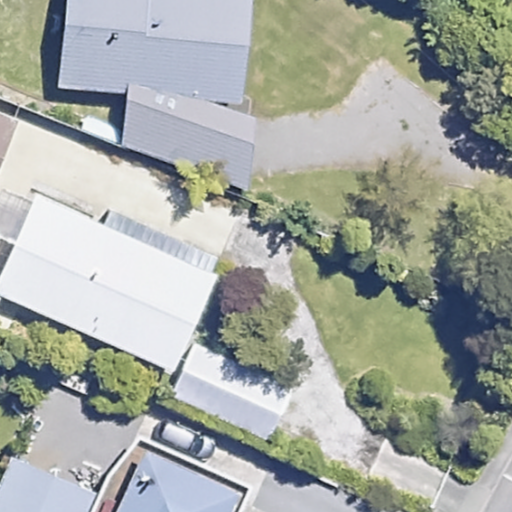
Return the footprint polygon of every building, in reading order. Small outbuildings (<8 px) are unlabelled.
[(265,0),(78,0),(75,72),(138,82),(124,126),(249,178),(272,119),(250,111),(265,0)] [(39,192),(0,274),(0,288),(188,364),(230,265),(39,192)] [(453,468),(390,435),(369,476),(432,509),(453,468)] [(151,446),(121,511),(236,511),(247,489),(151,446)] [(16,449),(0,487),(0,511),(82,511),(95,481),(16,449)]
